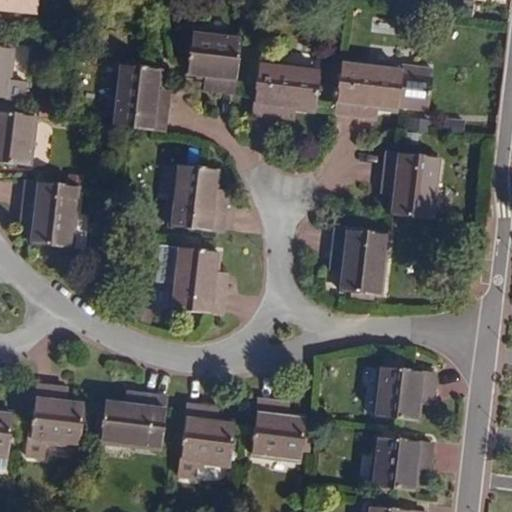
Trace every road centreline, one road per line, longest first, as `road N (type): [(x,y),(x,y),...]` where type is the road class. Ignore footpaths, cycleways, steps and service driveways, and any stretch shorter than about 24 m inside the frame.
road 1 (residential): [(297,346),(219,357),(116,335),(55,297)]
road 2 (residential): [(494,316),(297,346)]
road 3 (residential): [(494,316),(473,511)]
road 4 (residential): [(494,316),(511,153)]
road 5 (residential): [(297,346),(277,195)]
